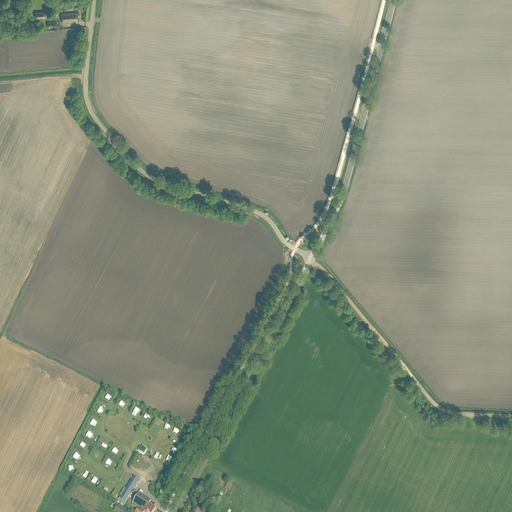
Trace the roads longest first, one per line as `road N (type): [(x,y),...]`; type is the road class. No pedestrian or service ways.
road 1 (unclassified): [(311,258),(259,213),(150,177),(93,117),(85,85),(94,0)]
road 2 (primary): [(176,511),(311,258)]
road 3 (primary): [(311,258),(354,152),(391,0)]
road 4 (track): [(511,416),(439,407),(311,258)]
